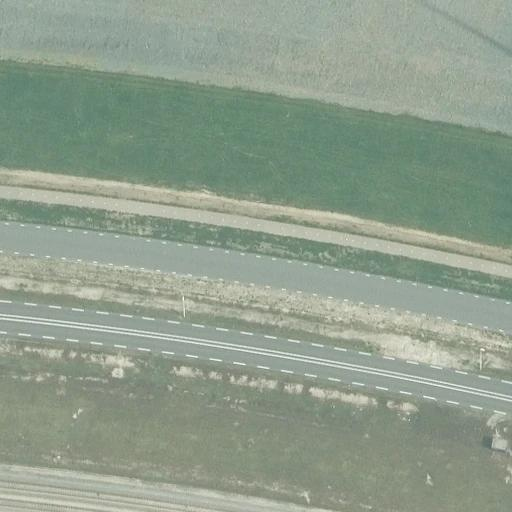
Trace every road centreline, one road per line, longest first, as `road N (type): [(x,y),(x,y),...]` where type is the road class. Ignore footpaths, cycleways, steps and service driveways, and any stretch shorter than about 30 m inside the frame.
road 1 (secondary): [(511,400),(310,361),(0,318)]
road 2 (unclassified): [(511,315),(0,235)]
